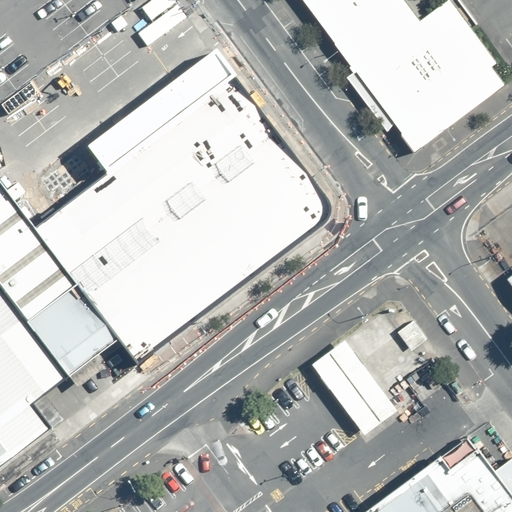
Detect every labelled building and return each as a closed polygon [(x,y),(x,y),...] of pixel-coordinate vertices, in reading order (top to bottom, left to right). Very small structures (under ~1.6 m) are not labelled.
[(303,0),(415,150),(505,82),(493,66),(499,62),(452,0),(443,0),(421,17),(408,0),(303,0)] [(20,220),(0,193),(0,300),(50,366),(103,326),(20,220)] [(16,395),(50,366),(0,300),(0,444),(31,420),(16,395)] [(410,329),(396,311),(380,322),(394,341),(410,329)] [(384,406),(330,332),(297,356),(351,430),(384,406)] [(511,511),(511,450),(485,413),(348,511),(511,511)]
